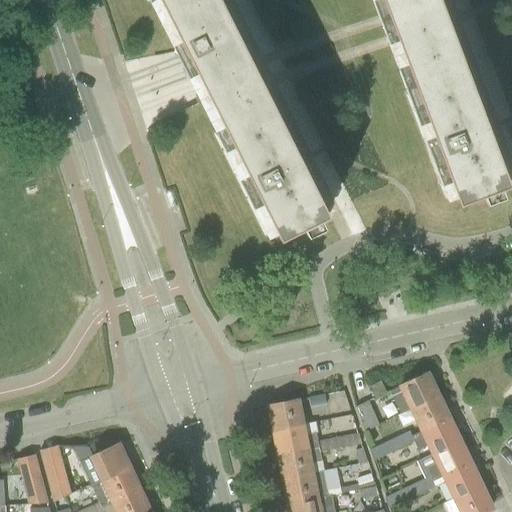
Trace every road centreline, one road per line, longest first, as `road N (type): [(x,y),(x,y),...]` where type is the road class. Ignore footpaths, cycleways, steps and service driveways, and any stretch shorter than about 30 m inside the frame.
road 1 (residential): [(174,388),(42,0)]
road 2 (unclassified): [(174,388),(511,312)]
road 3 (residential): [(0,433),(128,399)]
road 4 (residential): [(215,511),(174,388)]
